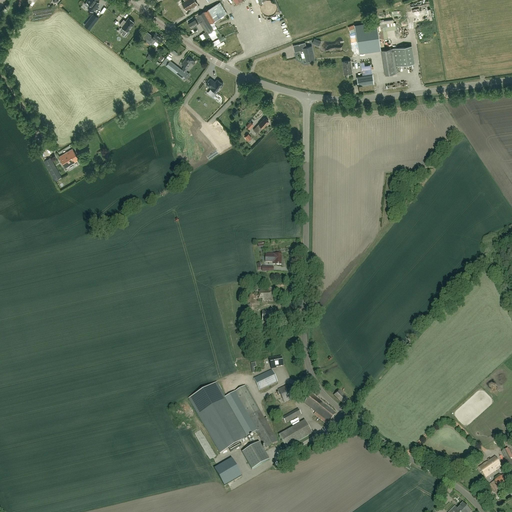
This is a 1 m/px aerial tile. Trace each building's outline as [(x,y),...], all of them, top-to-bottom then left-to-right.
[(87,0),(86,3),(91,7),(90,9),(93,11),(99,3),(97,1),(97,0),(87,0)] [(190,9),(197,4),(194,0),(184,0),(185,1),(181,3),(186,10),(189,8),(190,9)] [(217,37),(212,28),(210,23),(221,17),(224,15),(227,13),(224,9),(222,11),(218,4),(214,6),(194,17),(194,18),(188,22),(191,28),(198,24),(197,23),(199,22),(204,29),(205,29),(207,31),(205,32),(202,33),(205,38),(205,39),(210,37),(212,40),(217,37)] [(93,14),(87,22),(92,26),(99,18),(93,14)] [(134,23),(128,18),(126,21),(123,19),(119,24),(122,26),(122,27),(128,31),(134,23)] [(359,53),(381,50),(376,21),(354,25),(359,53)] [(159,44),(163,38),(156,33),(152,38),(149,35),(145,41),(152,46),(153,43),(155,41),(159,43),(159,44)] [(306,61),(314,59),(312,53),(313,53),(311,46),(306,47),(305,43),(299,44),(300,51),(303,50),(306,61)] [(414,63),(411,45),(381,50),(385,75),(397,73),(396,66),(414,63)] [(193,66),(195,62),(187,56),(182,64),(184,66),(182,68),(186,72),(191,65),(193,66)] [(188,75),(169,60),(166,65),(182,78),(184,77),(186,78),(188,75)] [(344,74),(352,73),(350,60),(342,61),(344,74)] [(358,86),(373,83),(372,74),(357,76),(358,86)] [(210,79),(206,84),(211,88),(210,89),(217,93),(223,84),(217,80),(215,82),(213,81),(210,79)] [(268,122),(268,121),(268,120),(266,119),(264,118),(253,130),(257,134),(268,122)] [(66,167),(79,160),(72,149),(59,157),(66,167)] [(55,180),(61,177),(51,158),(44,161),(55,180)] [(282,254),(274,254),(274,255),(266,254),(265,262),(272,262),(272,261),(274,261),(274,265),(281,265),(282,254)] [(281,323),(281,311),(262,311),(262,323),(281,323)] [(274,358),(269,359),(271,369),(276,368),(276,367),(283,366),(281,358),(274,359),(274,358)] [(259,391),(277,382),(272,370),(254,379),(259,391)] [(241,446),(240,443),(248,438),(247,437),(225,398),(216,383),(189,399),(220,454),(228,449),(230,452),(241,446)] [(284,403),(295,398),(289,384),(278,390),(284,403)] [(266,449),(278,442),(260,410),(246,386),(234,392),(266,449)] [(338,390),(334,396),(346,408),(351,402),(338,390)] [(304,403),(316,412),(314,415),(327,425),(336,415),(311,395),(304,403)] [(283,417),(286,423),(301,415),(298,409),(283,417)] [(305,421),(279,436),(286,449),(312,434),(305,421)] [(202,430),(196,433),(211,460),(217,456),(202,430)] [(269,460),(259,443),(242,453),(252,470),(269,460)] [(511,471),(511,453),(510,448),(501,452),(511,472),(511,471)] [(486,478),(502,467),(495,457),(479,468),(486,478)] [(232,459),(214,468),(224,486),(241,476),(232,459)] [(498,491),(510,483),(504,475),(493,482),(498,491)]
